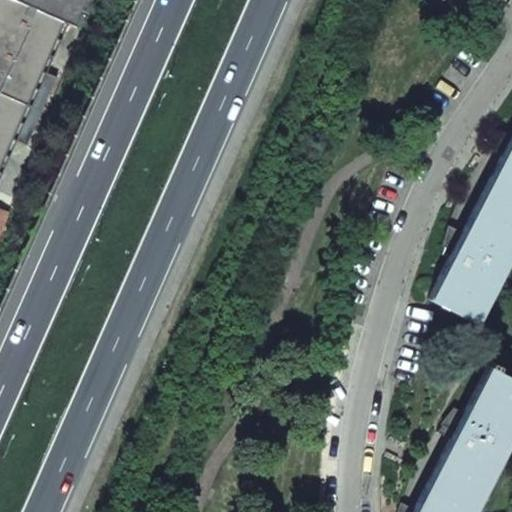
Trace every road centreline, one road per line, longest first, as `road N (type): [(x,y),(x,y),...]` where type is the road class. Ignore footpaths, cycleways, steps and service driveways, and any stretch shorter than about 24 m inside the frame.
road 1 (trunk): [(46,511),(276,0)]
road 2 (residential): [(511,53),(415,213),(356,366),(347,511)]
road 3 (trunk): [(167,0),(0,375)]
